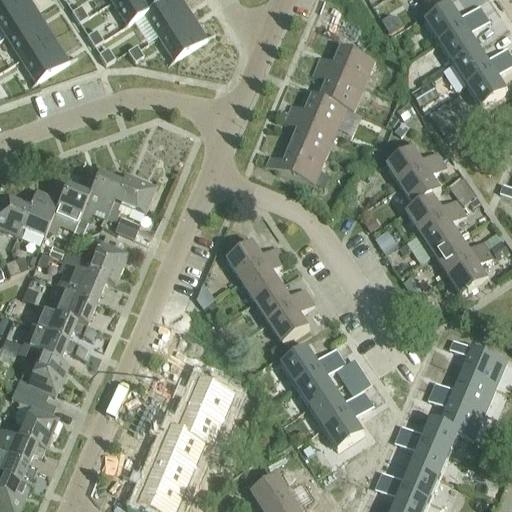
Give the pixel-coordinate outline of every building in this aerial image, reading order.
[(0,0),(0,10),(17,0),(0,0)] [(0,30),(6,40),(47,14),(40,4),(31,9),(25,0),(17,0),(0,10),(0,30)] [(126,29),(142,19),(158,8),(152,0),(119,0),(111,6),(126,29)] [(142,19),(157,41),(198,15),(191,5),(184,9),(178,0),(169,0),(158,8),(142,19)] [(80,10),(71,16),(78,27),(87,21),(80,10)] [(439,48),(480,22),(475,14),(460,23),(451,10),(425,27),(439,48)] [(20,63),(53,43),(45,30),(53,25),(47,14),(6,40),(20,63)] [(205,25),(198,15),(157,41),(173,65),(205,44),(196,31),(205,25)] [(453,69),(479,52),(470,39),(485,29),(480,22),(439,48),(453,69)] [(95,34),(86,39),(93,51),(102,45),(95,34)] [(53,43),(20,63),(36,87),(77,61),(70,50),(61,56),(53,43)] [(135,49),(126,55),(134,67),(143,61),(135,49)] [(317,71),(364,90),(375,64),(341,50),(334,67),(320,62),(317,71)] [(107,52),(98,58),(105,69),(114,63),(107,52)] [(466,90),(508,64),(503,56),(488,66),(479,52),(453,69),(466,90)] [(511,70),(508,64),(466,90),(481,112),(507,95),(498,81),(511,72),(511,70)] [(353,116),(364,90),(317,71),(313,80),(326,85),(320,101),(312,98),(346,113),(353,116)] [(335,138),(346,113),(312,98),(305,115),(292,109),(288,118),(335,138)] [(325,164),(335,138),(288,118),(284,127),(298,133),(291,149),(325,164)] [(314,190),(325,164),(291,149),(284,166),(270,160),(266,170),(314,190)] [(401,191),(442,164),(436,156),(421,166),(412,152),(386,169),(401,191)] [(414,211),(432,201),(441,195),(432,181),(447,171),(442,164),(401,191),(414,211)] [(107,221),(108,218),(121,185),(98,176),(89,198),(79,220),(88,224),(90,219),(105,225),(107,221)] [(125,177),(121,185),(108,218),(107,221),(116,225),(120,217),(125,219),(129,218),(131,213),(144,218),(156,190),(125,177)] [(72,237),(76,229),(79,220),(89,198),(66,188),(57,209),(47,232),(56,235),(58,231),(72,237)] [(20,231),(28,212),(0,199),(0,233),(16,240),(20,231)] [(43,241),(47,232),(57,209),(33,199),(28,212),(20,231),(43,241)] [(420,238),(461,211),(456,203),(441,213),(432,201),(414,211),(406,217),(420,238)] [(420,238),(434,259),(460,242),(451,229),(466,219),(461,211),(420,238)] [(140,228),(121,220),(115,234),(134,242),(140,228)] [(88,226),(80,223),(75,235),(83,239),(88,226)] [(434,259),(448,281),(489,254),(484,245),(469,255),(460,242),(434,259)] [(66,256),(62,265),(87,276),(106,284),(115,288),(128,257),(100,245),(90,267),(79,262),(79,261),(66,256)] [(511,254),(505,245),(492,253),(498,263),(511,254)] [(253,247),(237,257),(227,264),(241,286),(282,259),(277,251),(262,261),(253,247)] [(64,254),(52,249),(49,257),(61,262),(64,254)] [(494,261),(489,254),(448,281),(462,302),(488,285),(479,271),(494,261)] [(50,259),(42,256),(38,266),(46,269),(50,259)] [(241,286),(255,307),(280,290),(272,276),(287,267),(282,259),(241,286)] [(15,264),(20,276),(27,274),(22,261),(15,264)] [(9,281),(20,276),(15,264),(4,268),(9,281)] [(97,307),(106,284),(87,276),(62,265),(59,273),(62,275),(56,290),(65,294),(97,307)] [(87,331),(97,307),(65,294),(56,290),(52,288),(49,297),(54,299),(48,314),(55,317),(87,331)] [(268,328),(309,301),(304,293),(289,303),(280,290),(255,307),(268,328)] [(309,301),(268,328),(283,349),(308,332),(300,319),(315,309),(309,301)] [(86,331),(87,331),(55,317),(48,314),(39,310),(31,330),(68,346),(73,335),(91,343),(95,335),(86,331)] [(87,354),(68,346),(31,330),(22,350),(28,352),(39,357),(60,365),(64,354),(83,362),(87,354)] [(24,362),(28,352),(22,350),(5,342),(1,352),(24,362)] [(461,378),(495,393),(506,367),(459,347),(455,356),(468,362),(461,378)] [(296,391),(337,364),(331,356),(316,366),(307,352),(281,369),(296,391)] [(55,400),(56,397),(68,402),(72,392),(60,387),(68,369),(60,365),(39,357),(26,387),(18,384),(14,393),(45,406),(49,397),(55,400)] [(309,412),(335,395),(327,382),(342,372),(337,364),(296,391),(309,412)] [(484,418),(495,393),(461,378),(454,395),(441,389),(437,398),(484,418)] [(176,404),(224,424),(235,398),(201,384),(193,401),(180,395),(176,404)] [(16,441),(45,454),(58,423),(51,420),(55,411),(45,406),(14,393),(9,404),(19,407),(13,422),(16,429),(20,430),(16,441)] [(323,433),(364,406),(359,398),(344,408),(335,395),(309,412),(323,433)] [(473,444),(484,418),(437,398),(433,407),(446,413),(440,428),(459,436),(458,438),(473,444)] [(213,450),(224,424),(176,404),(172,413),(186,419),(179,435),(205,447),(213,450)] [(364,406),(323,433),(337,455),(363,437),(354,424),(369,414),(364,406)] [(459,436),(440,428),(440,429),(430,425),(423,440),(407,433),(403,441),(448,460),(458,438),(459,436)] [(205,447),(179,435),(171,432),(164,449),(151,443),(147,452),(195,472),(205,447)] [(41,462),(45,454),(16,441),(0,434),(0,457),(27,469),(32,458),(41,462)] [(439,483),(448,460),(403,441),(400,450),(416,457),(410,471),(439,483)] [(184,497),(195,472),(147,452),(143,461),(157,467),(150,483),(184,497)] [(0,480),(0,481),(19,489),(24,478),(33,481),(36,473),(27,469),(0,457),(0,480)] [(429,507),(439,483),(410,471),(404,486),(387,479),(384,488),(429,507)] [(0,481),(0,480),(0,511),(19,511),(28,492),(19,489),(0,481)] [(260,511),(275,511),(306,493),(301,485),(286,494),(277,480),(251,497),(260,511)] [(146,511),(177,511),(184,497),(150,483),(143,499),(130,494),(126,503),(146,511)] [(426,511),(429,507),(384,488),(380,496),(397,503),(392,511),(426,511)] [(296,511),(296,510),(311,500),(306,493),(275,511),(296,511)]
